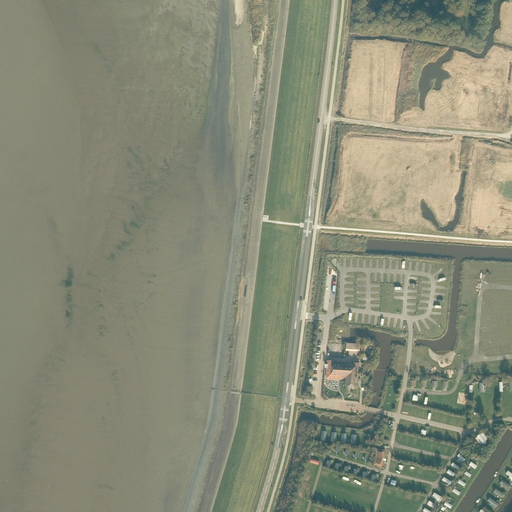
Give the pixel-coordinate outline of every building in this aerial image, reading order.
[(341,380),(341,378),(342,378),(343,376),(346,376),(346,386),(358,387),(358,384),(359,363),(353,363),(353,364),(332,364),(332,362),(327,362),(326,380),(341,380)] [(483,432),(480,434),(481,435),(477,438),(477,437),(474,439),(480,446),(482,444),(484,446),(487,443),(486,442),(488,440),(483,432)] [(376,450),(375,457),(373,465),(382,468),(385,460),(385,450),(376,450)] [(465,462),(467,460),(461,454),(459,456),(465,462)] [(455,462),(453,465),(460,470),(462,467),(455,462)] [(455,477),(458,473),(450,469),(448,473),(455,477)] [(443,481),(452,486),(454,481),(445,477),(443,481)] [(436,492),(434,496),(442,501),(445,497),(436,492)]
